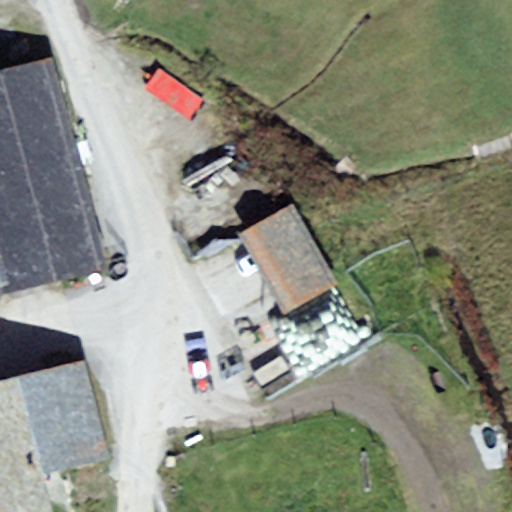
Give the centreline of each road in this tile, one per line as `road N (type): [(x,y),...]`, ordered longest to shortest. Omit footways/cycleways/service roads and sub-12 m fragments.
road 1 (unclassified): [(156,308),(120,150),(60,0)]
road 2 (track): [(156,308),(136,467),(140,511)]
